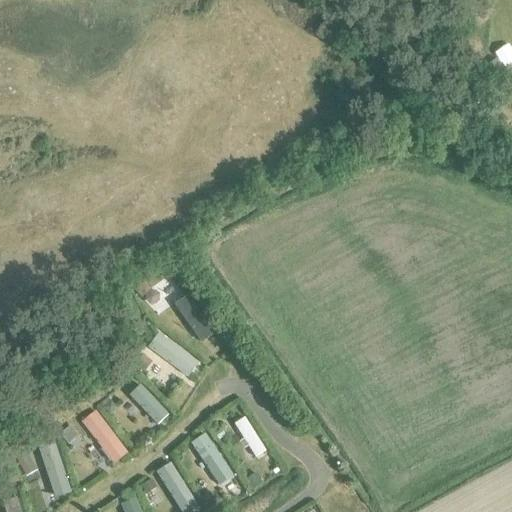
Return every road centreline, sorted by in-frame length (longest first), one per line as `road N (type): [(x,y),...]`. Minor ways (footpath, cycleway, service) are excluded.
road 1 (track): [(401,130),(143,235),(0,337)]
road 2 (track): [(223,391),(185,432),(77,511)]
